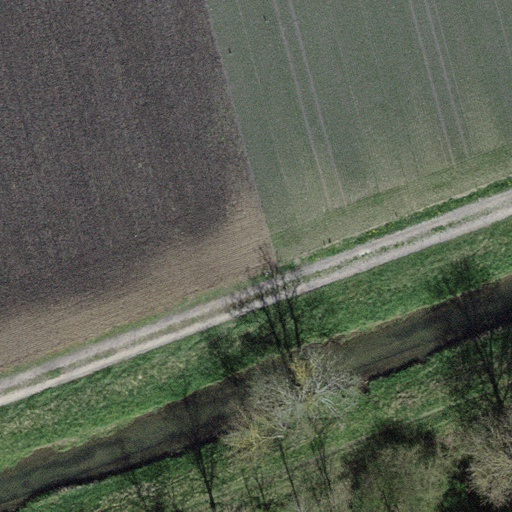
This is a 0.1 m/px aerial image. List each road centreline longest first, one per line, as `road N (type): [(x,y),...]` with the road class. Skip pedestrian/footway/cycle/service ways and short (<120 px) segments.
road 1 (track): [(0,393),(511,203)]
road 2 (track): [(202,511),(511,400)]
